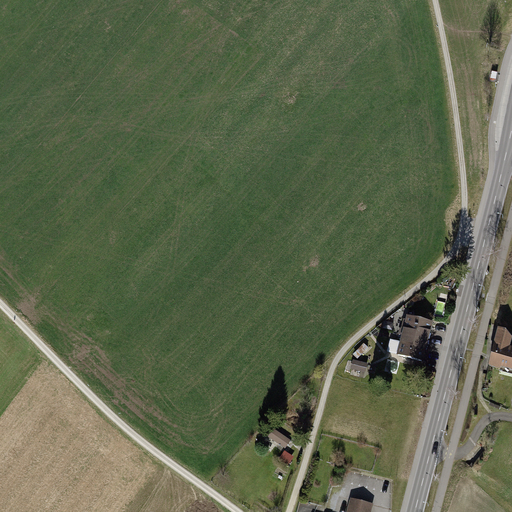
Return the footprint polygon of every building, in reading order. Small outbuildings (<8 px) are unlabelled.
[(435,323),(407,316),(402,336),(430,343),(435,323)] [(511,336),(506,329),(498,328),(488,365),(511,371),(511,347),(510,346),(511,339),(511,336)] [(430,343),(402,336),(397,356),(425,363),(430,343)] [(353,370),(367,373),(369,362),(355,359),(353,370)] [(288,440),(271,428),(266,436),(283,448),(288,440)] [(368,511),(371,503),(349,498),(345,511),(368,511)]
